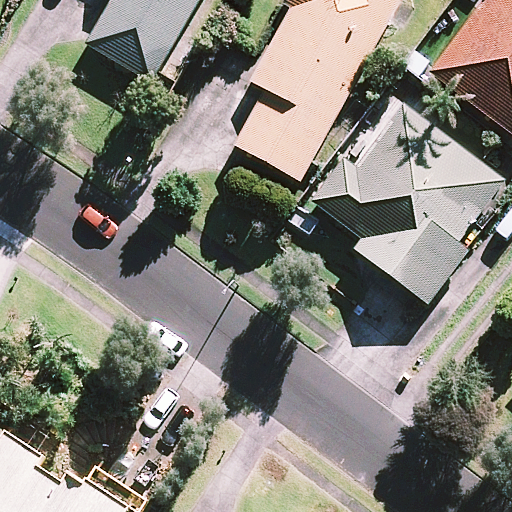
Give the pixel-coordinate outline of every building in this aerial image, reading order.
[(111,0),(112,7),(89,47),(152,85),(202,0),(111,0)] [(404,0),(289,0),(286,6),(294,10),(252,84),(268,93),(237,147),(299,183),(404,0)] [(511,0),(485,0),(430,72),(511,134),(511,0)] [(508,186),(406,111),(360,174),(346,164),(316,205),(364,241),(356,251),(429,305),(467,253),(462,249),(508,186)] [(0,443),(0,511),(127,511),(6,435),(0,443)]
